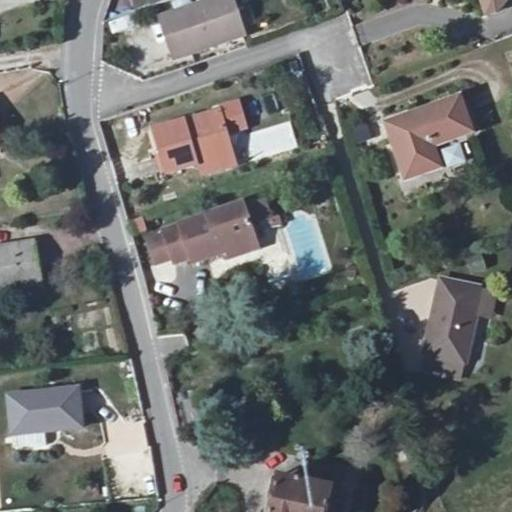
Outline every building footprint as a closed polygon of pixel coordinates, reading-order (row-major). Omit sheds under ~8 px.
[(224,0),(167,20),(181,61),(249,37),(235,0),(224,0)] [(161,131),(176,178),(242,155),(234,130),(254,123),(244,95),(224,101),(226,109),(161,131)] [(391,124),(411,182),(483,157),(463,99),(391,124)] [(171,233),(182,263),(198,255),(201,265),(261,243),(247,204),(171,233)] [(0,249),(0,292),(46,283),(38,242),(0,249)] [(444,287),(427,357),(473,368),(490,297),(444,287)] [(14,400),(20,438),(91,428),(85,389),(14,400)] [(296,484),(288,511),(357,511),(366,479),(350,475),(347,482),(320,477),(318,488),(296,484)]
